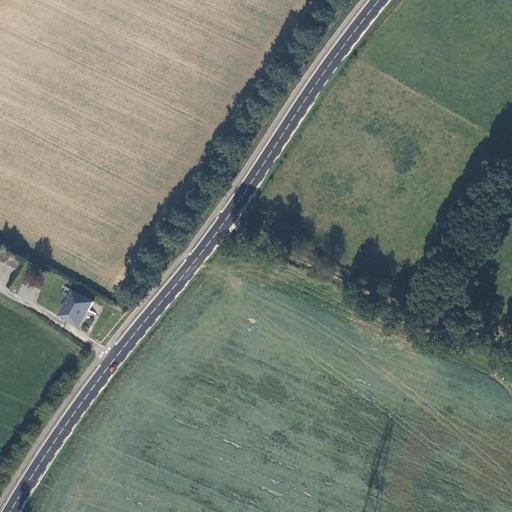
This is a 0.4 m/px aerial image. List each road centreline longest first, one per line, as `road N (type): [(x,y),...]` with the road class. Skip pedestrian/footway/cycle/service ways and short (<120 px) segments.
road 1 (secondary): [(10,511),(60,432),(225,220),(379,0)]
road 2 (track): [(511,342),(225,220)]
